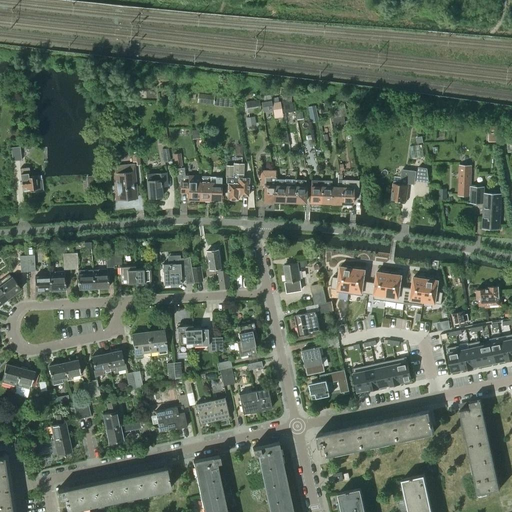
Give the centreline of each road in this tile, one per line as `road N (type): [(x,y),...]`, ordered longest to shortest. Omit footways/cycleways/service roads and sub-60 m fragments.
road 1 (residential): [(297,425),(46,479)]
road 2 (residential): [(511,253),(256,224)]
road 3 (residential): [(256,224),(159,221),(0,233)]
road 4 (residential): [(115,303),(117,332),(29,350),(10,332),(23,307)]
road 5 (residential): [(269,294),(115,303)]
road 6 (residential): [(436,395),(297,425)]
road 7 (residential): [(436,395),(425,342),(382,331),(341,341)]
road 8 (residential): [(297,425),(269,294)]
